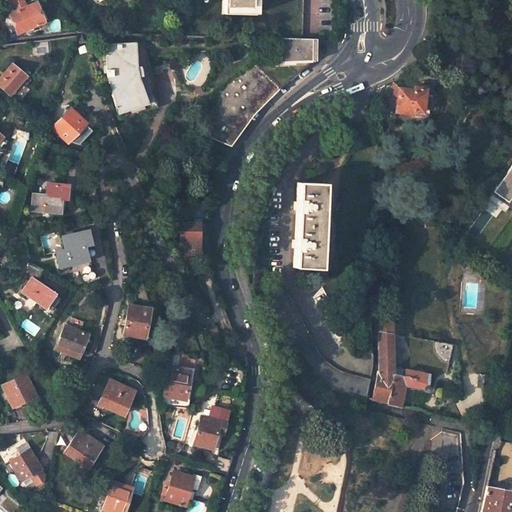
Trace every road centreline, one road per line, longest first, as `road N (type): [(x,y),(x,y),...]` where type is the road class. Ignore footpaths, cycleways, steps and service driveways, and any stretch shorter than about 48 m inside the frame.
road 1 (residential): [(101,356),(115,288),(99,172),(111,161),(121,165),(215,337),(231,352),(255,354)]
road 2 (secondary): [(363,53),(275,119),(229,186),(224,266),(255,354)]
road 3 (secondary): [(255,354),(250,439),(226,511)]
road 4 (unclassified): [(511,361),(472,511)]
road 5 (residential): [(0,430),(64,418),(101,356)]
